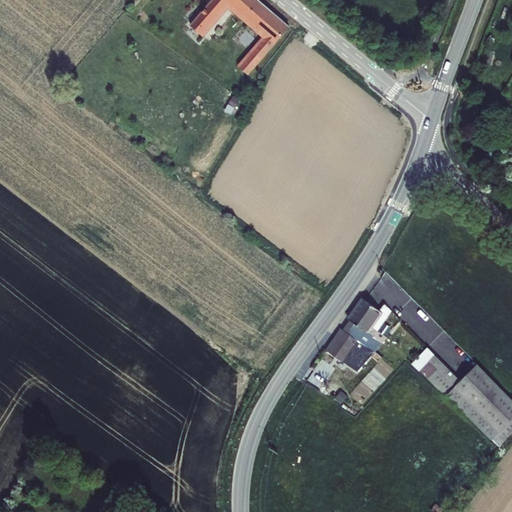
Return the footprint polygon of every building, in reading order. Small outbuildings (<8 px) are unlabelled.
[(187,0),(149,0),(147,2),(149,4),(169,21),(177,13),(187,0)] [(286,23),(257,0),(207,0),(189,22),(200,32),(226,2),(260,30),(232,62),(245,72),(256,60),(286,23)] [(169,21),(149,4),(143,11),(163,28),(169,21)] [(182,17),(177,13),(169,21),(174,27),(182,17)] [(231,114),(240,100),(233,96),(225,110),(231,114)] [(343,326),(372,349),(373,347),(385,334),(376,327),(390,309),(384,300),(379,306),(363,295),(348,316),(350,317),(343,326)] [(343,326),(341,325),(324,345),(355,368),(372,349),(343,326)] [(495,449),(511,428),(511,403),(473,363),(460,380),(424,346),(410,362),(495,449)]
